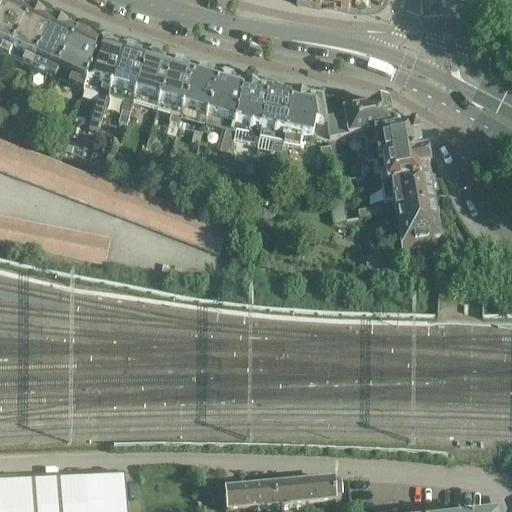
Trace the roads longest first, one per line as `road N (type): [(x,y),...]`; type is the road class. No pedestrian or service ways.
road 1 (primary): [(232,28),(394,75),(457,106)]
road 2 (primary): [(436,71),(337,42),(232,28)]
road 3 (residential): [(457,106),(459,167),(487,225),(511,242)]
